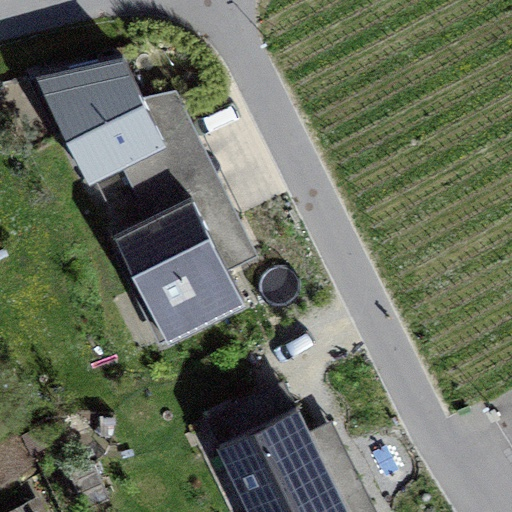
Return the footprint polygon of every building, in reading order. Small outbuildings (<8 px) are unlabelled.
[(37,73),(89,177),(121,161),(134,188),(158,176),(145,149),(165,139),(122,53),(37,73)] [(243,299),(191,193),(171,203),(158,176),(134,188),(147,215),(115,231),(167,337),(243,299)] [(219,441),(254,511),(282,511),(337,485),(296,403),(219,441)] [(0,442),(0,478),(0,479),(26,462),(10,436),(0,442)] [(282,511),(349,511),(337,485),(282,511)]
